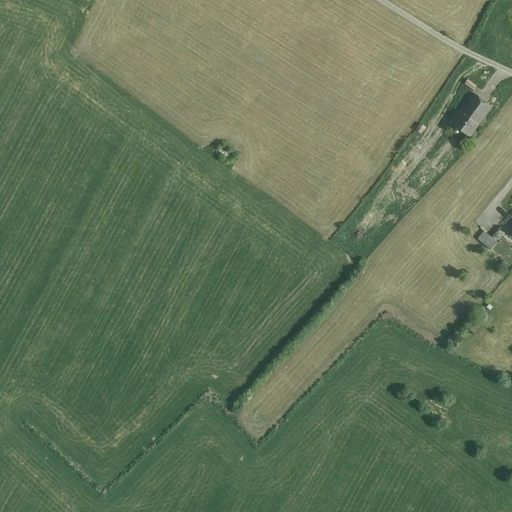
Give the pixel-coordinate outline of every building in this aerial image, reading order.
[(477,86),(468,80),(464,84),(473,91),(477,86)] [(492,107),(474,94),(461,112),(479,125),(492,107)] [(479,125),(461,112),(451,124),(470,138),(479,125)] [(426,128),(421,124),(416,130),(421,134),(426,128)] [(483,244),(490,237),(484,231),(477,239),(483,244)] [(490,237),(483,244),(486,246),(490,249),(496,242),(490,237)]
